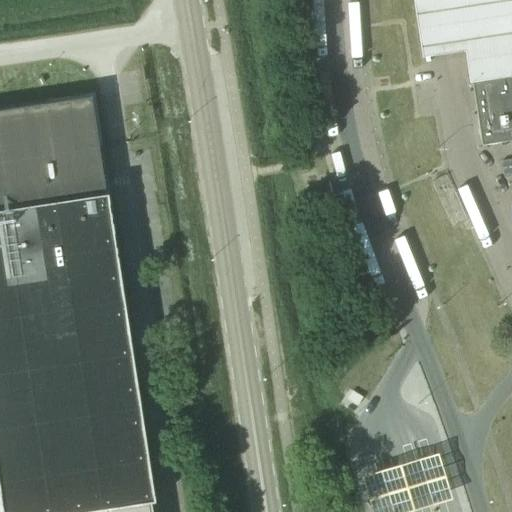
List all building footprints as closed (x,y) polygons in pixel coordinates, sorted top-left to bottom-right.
[(511,0),(415,0),(424,59),(467,52),(472,83),(511,76),(511,0)] [(511,140),(511,76),(472,83),(482,145),(511,140)] [(0,511),(151,511),(150,503),(155,502),(108,194),(106,195),(91,96),(0,110),(0,511)] [(511,162),(511,160),(502,161),(505,178),(511,176),(511,162)] [(433,454),(355,477),(365,511),(404,511),(446,500),(433,454)]
